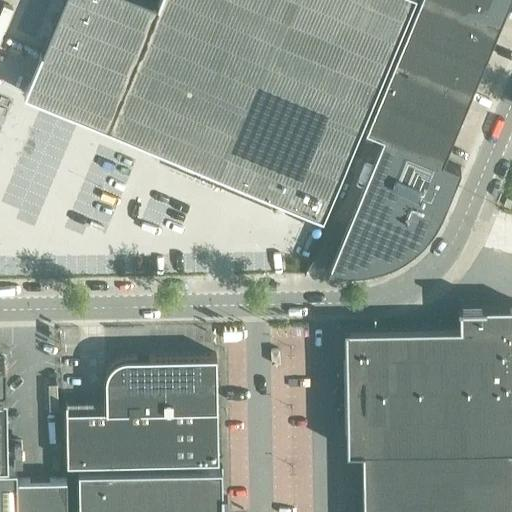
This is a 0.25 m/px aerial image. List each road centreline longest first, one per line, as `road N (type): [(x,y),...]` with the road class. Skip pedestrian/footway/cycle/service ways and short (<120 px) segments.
road 1 (unclassified): [(0,310),(322,308),(409,284),(450,248),(511,99)]
road 2 (unknown): [(36,196),(282,189)]
road 3 (unknown): [(66,0),(83,39),(36,196)]
